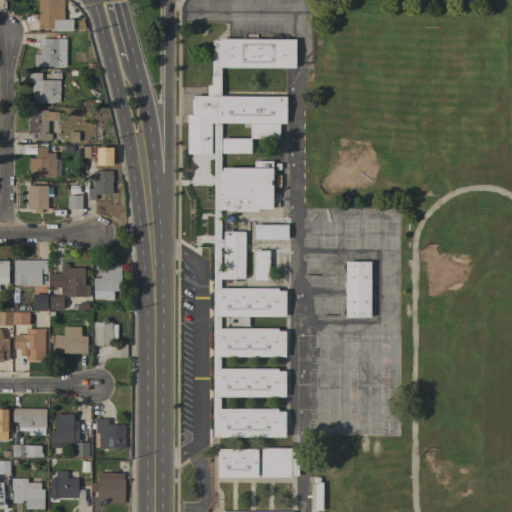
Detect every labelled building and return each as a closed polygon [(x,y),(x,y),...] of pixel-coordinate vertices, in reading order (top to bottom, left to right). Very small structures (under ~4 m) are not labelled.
[(37,0),(63,0),(63,19),(71,19),(71,31),(51,31),(51,29),(37,29),(37,0)] [(34,66),(34,54),(39,54),(39,39),(65,39),(65,66),(34,66)] [(217,437),(217,436),(213,436),(213,123),(210,123),(210,155),(187,155),(187,115),(192,115),(192,113),(191,113),(191,99),(193,99),(193,96),(207,96),(207,86),(212,86),(212,41),(218,41),(218,39),(295,39),(295,68),(220,68),(220,96),(285,96),(285,123),(279,123),(279,138),(250,138),(250,153),(221,153),(221,168),(253,168),(253,161),(272,161),(271,209),(257,209),(257,211),(227,211),(227,210),(220,210),(220,240),(223,240),(223,232),(244,232),(244,279),(219,279),(219,288),(278,288),(278,290),(285,290),(285,316),(220,316),(220,328),(277,328),(277,331),(285,331),(285,356),(219,356),(219,369),(277,369),(277,371),(285,371),(285,396),(219,396),(219,409),(277,409),(277,411),(284,411),(284,437),(217,437)] [(59,103),(58,103),(58,106),(53,106),(53,103),(31,103),(31,82),(28,82),(28,72),(41,73),(41,80),(59,80),(59,103)] [(27,110),(47,110),(47,112),(58,112),(58,120),(47,120),(47,134),(51,134),(51,140),(36,140),(36,134),(27,134),(27,110)] [(28,177),(29,158),(35,158),(35,155),(36,147),(47,147),(47,153),(55,153),(54,160),(56,160),(55,177),(28,177)] [(92,171),(111,171),(111,194),(103,194),(104,198),(97,198),(97,194),(94,194),(94,200),(87,200),(87,188),(93,188),(92,171)] [(28,185),(47,186),(46,209),(41,209),(41,213),(33,213),(33,209),(27,209),(28,185)] [(67,195),(81,195),(81,209),(67,209),(67,195)] [(287,224),(287,239),(254,239),(254,224),(287,224)] [(254,250),(268,251),(268,280),(253,280),(254,250)] [(46,260),(46,273),(40,273),(40,285),(13,285),(13,260),(46,260)] [(345,262),(370,262),(370,317),(345,317),(345,262)] [(48,286),(49,272),(60,272),(60,264),(66,264),(66,268),(84,268),(84,285),(89,285),(89,297),(66,297),(66,294),(60,294),(60,287),(54,287),(48,286)] [(92,278),(100,278),(100,273),(106,273),(105,264),(120,264),(120,291),(112,291),(112,300),(104,300),(104,299),(93,299),(92,278)] [(45,309),(46,294),(31,294),(30,308),(45,309)] [(49,309),(49,296),(62,296),(62,309),(49,309)] [(0,326),(0,312),(10,312),(10,326),(0,326)] [(11,325),(11,312),(28,312),(28,325),(11,325)] [(93,322),(112,323),(112,324),(117,324),(117,341),(112,341),(112,344),(126,344),(126,358),(112,358),(112,346),(93,346),(93,322)] [(53,353),(53,335),(62,335),(62,326),(80,327),(80,336),(86,336),(86,353),(53,353)] [(44,361),(25,360),(25,356),(19,356),(20,349),(13,349),(13,335),(25,335),(25,329),(33,329),(33,328),(44,329),(44,361)] [(0,358),(0,338),(10,338),(10,358),(0,358)] [(14,408),(14,407),(17,407),(17,409),(45,409),(45,427),(44,427),(44,435),(28,435),(28,431),(18,431),(18,427),(17,427),(17,422),(12,422),(12,408),(14,408)] [(54,415),(73,415),(73,421),(78,421),(78,442),(87,442),(87,456),(73,456),(73,447),(49,447),(49,431),(54,431),(54,415)] [(124,449),(97,449),(97,433),(95,433),(95,419),(108,419),(108,425),(124,425),(124,449)] [(11,457),(11,444),(28,444),(28,445),(40,445),(40,453),(42,453),(42,457),(11,457)] [(260,477),(260,448),(290,448),(289,477),(260,477)] [(217,477),(217,452),(218,452),(218,449),(256,449),(256,477),(217,477)] [(8,474),(0,474),(0,460),(8,460),(8,474)] [(54,470),(66,470),(66,478),(77,478),(77,489),(83,489),(83,501),(76,501),(76,498),(49,498),(49,478),(54,478),(54,470)] [(124,503),(110,503),(110,498),(96,498),(96,492),(89,492),(89,483),(96,483),(96,480),(97,480),(97,473),(114,473),(114,472),(123,472),(123,479),(124,480),(124,503)] [(314,482),(312,482),(312,477),(319,477),(319,482),(321,482),(321,511),(314,511),(314,482)] [(40,483),(40,489),(43,489),(43,509),(24,509),(24,501),(21,500),(21,503),(13,503),(13,500),(11,500),(11,478),(26,479),(26,483),(40,483)] [(0,483),(2,483),(2,492),(8,492),(8,511),(0,511),(0,483)]
